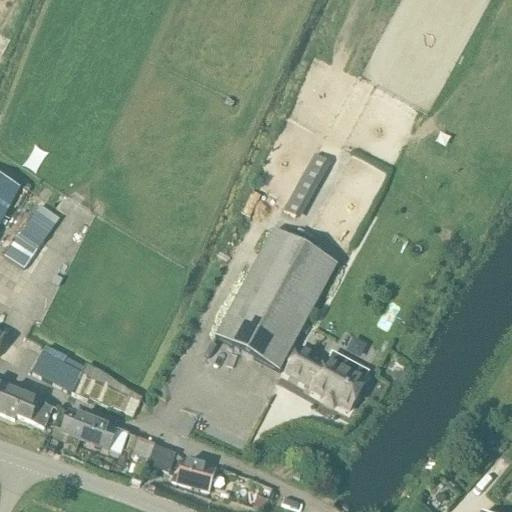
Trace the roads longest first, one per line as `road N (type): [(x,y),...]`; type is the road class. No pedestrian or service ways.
road 1 (unclassified): [(319,511),(258,478),(0,376)]
road 2 (tertiary): [(163,511),(20,459)]
